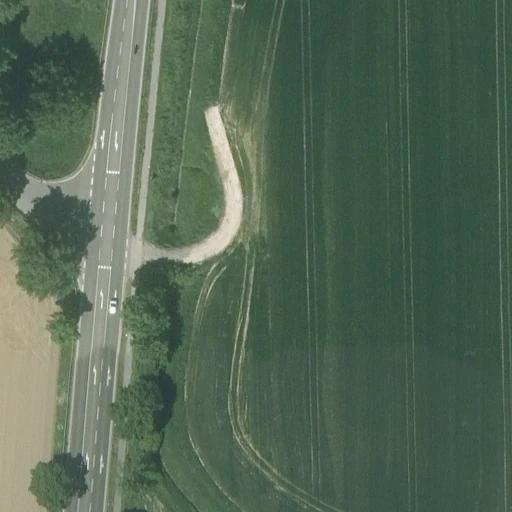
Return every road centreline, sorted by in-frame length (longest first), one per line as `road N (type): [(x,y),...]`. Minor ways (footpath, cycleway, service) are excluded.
road 1 (primary): [(106,247),(84,511)]
road 2 (primary): [(106,247),(132,0)]
road 3 (track): [(106,247),(178,257),(219,242),(234,203),(210,121)]
road 4 (residential): [(0,170),(106,247)]
